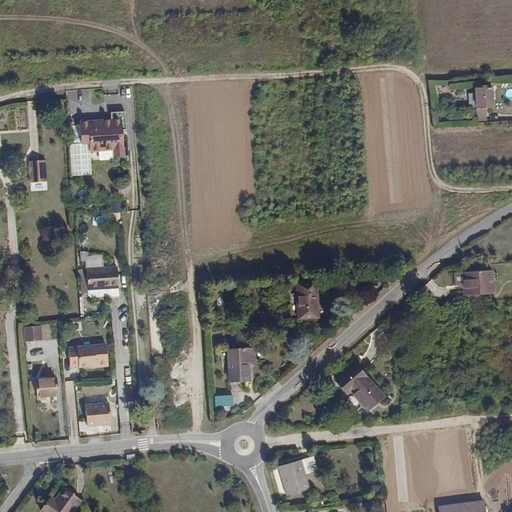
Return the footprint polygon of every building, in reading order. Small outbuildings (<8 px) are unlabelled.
[(490,87),(475,88),(475,110),(492,110),(490,87)] [(105,120),(81,121),(83,143),(91,142),(92,150),(114,149),(125,148),(124,128),(128,128),(126,111),(105,113),(105,120)] [(32,182),(44,181),(43,171),(48,171),(47,160),(30,161),(32,182)] [(511,255),(484,257),(484,258),(485,274),(485,281),(511,278),(511,255)] [(477,274),(485,274),(484,258),(476,259),(477,274)] [(119,287),(118,267),(88,269),(90,289),(90,294),(92,296),(103,296),(105,293),(105,288),(112,287),(119,287)] [(307,280),(288,282),(290,317),(310,316),(307,280)] [(42,326),(27,327),(27,339),(43,338),(42,326)] [(70,347),(71,366),(80,365),(80,366),(109,364),(108,344),(70,347)] [(245,349),(220,351),(221,382),(247,381),(245,349)] [(363,371),(340,388),(347,398),(352,396),(358,404),(364,415),(388,398),(373,381),(363,371)] [(38,379),(38,381),(39,392),(39,400),(47,399),(47,396),(59,395),(58,377),(38,379)] [(215,395),(215,406),(234,406),(233,394),(215,395)] [(110,402),(87,404),(89,425),(97,424),(97,423),(112,421),(110,402)] [(307,454),(269,460),(272,488),(296,484),(295,470),(308,468),(307,454)] [(68,511),(85,488),(70,477),(60,490),(55,486),(45,500),(60,511),(68,511)] [(482,511),(481,503),(462,505),(462,511),(482,511)]
